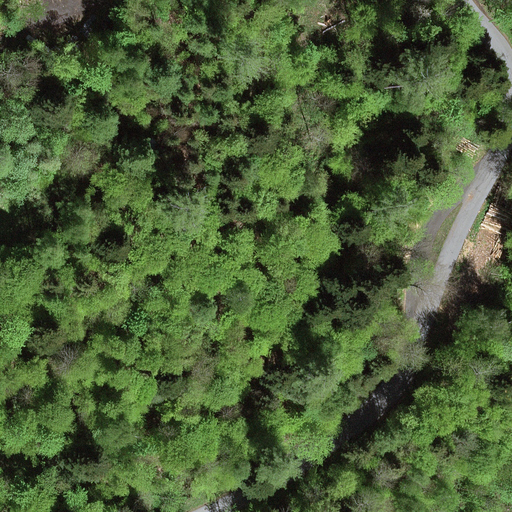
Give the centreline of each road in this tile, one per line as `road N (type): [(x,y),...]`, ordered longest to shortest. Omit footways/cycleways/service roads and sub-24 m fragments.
road 1 (unclassified): [(511,88),(504,154),(426,311),(365,407),(268,478),(199,511)]
road 2 (track): [(487,184),(444,207),(424,234),(417,325)]
